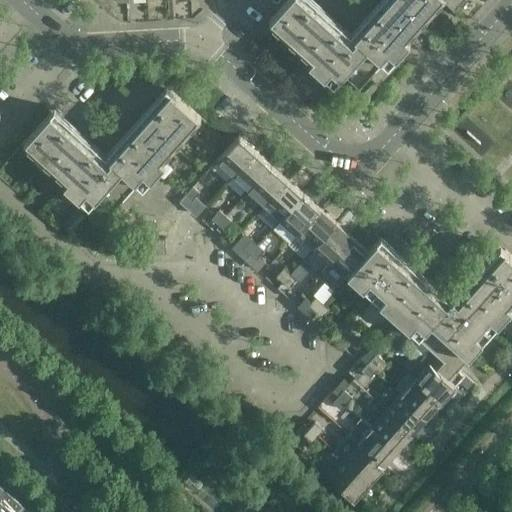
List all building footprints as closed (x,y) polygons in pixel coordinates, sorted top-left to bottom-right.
[(387,0),(383,5),(355,36),(357,37),(353,42),(306,0),(286,0),(269,20),(311,59),(309,61),(334,84),(343,74),(359,88),(383,61),(388,65),(410,40),(407,38),(441,0),(387,0)] [(108,163),(101,157),(51,111),(23,141),(66,180),(64,183),(89,205),(98,195),(114,209),(138,182),(143,186),(165,162),(162,159),(201,116),(171,89),(110,157),(111,158),(108,163)] [(239,134),(216,160),(232,175),(255,149),(239,134)] [(255,149),(232,175),(248,189),(271,163),(255,149)] [(271,163),(248,189),(264,204),(288,178),(271,163)] [(288,178),(264,204),(281,218),(304,192),(288,178)] [(193,185),(185,194),(192,200),(199,191),(193,185)] [(304,192),(281,218),(297,232),(320,207),(304,192)] [(70,231),(87,212),(78,205),(75,209),(70,205),(63,213),(67,217),(61,223),(70,231)] [(320,207),(297,232),(313,247),(336,221),(320,207)] [(218,223),(226,215),(219,209),(212,217),(218,223)] [(224,229),(232,220),(226,215),(218,223),(224,229)] [(336,221),(313,247),(329,261),(352,235),(336,221)] [(352,235),(329,261),(345,276),(349,272),(348,272),(368,250),(352,235)] [(153,253),(166,252),(165,237),(152,238),(153,253)] [(244,246),(250,252),(258,243),(251,238),(244,246)] [(424,281),(410,268),(377,239),(368,250),(348,272),(349,272),(410,327),(399,340),(408,348),(419,336),(437,352),(430,360),(456,383),(465,374),(457,367),(511,307),(509,304),(511,301),(511,255),(505,249),(458,300),(453,296),(451,298),(427,276),(424,281)] [(258,243),(250,252),(244,259),(251,265),(257,258),(264,249),(258,243)] [(282,281),(290,272),(284,266),(276,275),(282,281)] [(289,286),(296,278),(290,272),(282,281),(289,286)] [(315,310),(322,301),(316,295),(308,304),(315,310)] [(322,316),(329,307),(322,301),(315,310),(322,316)] [(361,357),(379,374),(388,364),(376,353),(382,346),(383,348),(386,345),(381,340),(378,343),(361,357)] [(354,377),(361,369),(370,377),(375,371),(379,374),(361,357),(360,357),(348,371),(354,377)] [(456,383),(430,360),(415,377),(441,400),(456,383)] [(332,389),(347,402),(352,396),(344,388),(349,382),(343,377),(332,389)] [(441,400),(415,377),(401,393),(427,416),(431,412),(432,412),(435,413),(438,412),(440,409),(441,407),(439,403),(441,400)] [(332,389),(331,389),(338,395),(332,401),(341,409),(347,402),(332,389)] [(427,416),(401,393),(387,409),(412,432),(427,416)] [(412,432),(387,409),(372,425),(398,448),(412,432)] [(318,434),(324,428),(315,420),(309,427),(318,434)] [(398,448),(372,425),(358,441),(383,464),(398,448)] [(318,434),(309,427),(304,433),(312,441),(318,434)] [(383,464),(358,441),(343,457),(369,480),(383,464)] [(369,480),(343,457),(328,474),(354,497),(369,480)] [(280,511),(270,503),(262,511),(280,511)]
